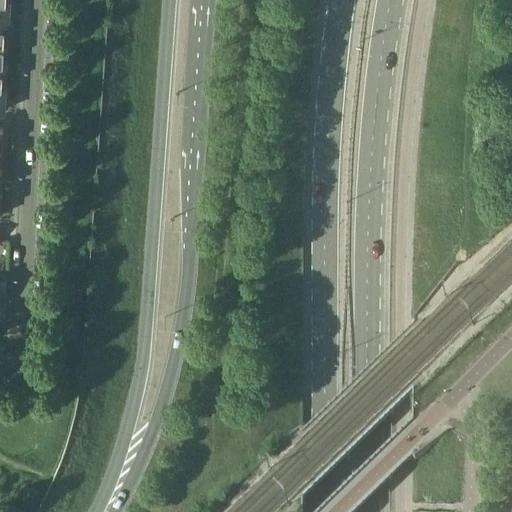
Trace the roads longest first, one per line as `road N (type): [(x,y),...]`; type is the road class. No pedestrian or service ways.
road 1 (primary): [(365,511),(367,203),(390,0)]
road 2 (primary): [(342,0),(324,197),(323,511)]
road 3 (secondary): [(124,476),(160,403),(184,295),(208,0)]
road 4 (secondary): [(169,0),(144,335),(124,476)]
road 5 (residential): [(0,367),(10,364),(16,337),(28,0)]
